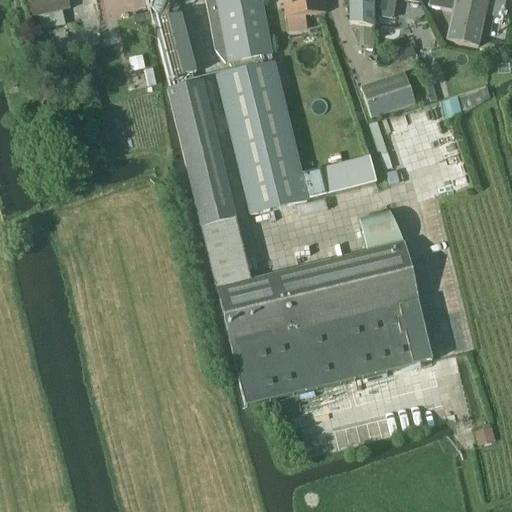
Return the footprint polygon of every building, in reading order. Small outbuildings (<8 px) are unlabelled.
[(67,0),(26,0),(30,19),(38,18),(61,12),(69,10),(67,0)] [(248,216),(309,203),(303,180),(300,180),(275,68),(273,68),(258,0),(204,0),(215,54),(224,66),(227,66),(236,78),(218,81),(236,161),(248,216)] [(282,0),(285,21),(325,16),(322,0),(282,0)] [(348,0),(349,27),(372,31),(371,0),(348,0)] [(477,49),(487,0),(428,0),(427,8),(452,14),(446,43),(477,49)] [(168,83),(194,76),(179,19),(153,26),(168,83)] [(370,121),(414,106),(404,75),(360,91),(370,121)] [(200,85),(167,94),(216,293),(250,285),(200,85)] [(302,177),(303,180),(309,203),(375,186),(368,160),(302,177)] [(388,215),(358,223),(365,254),(402,244),(388,215)] [(250,285),(216,293),(245,410),(431,364),(402,247),(367,256),(250,285)]
